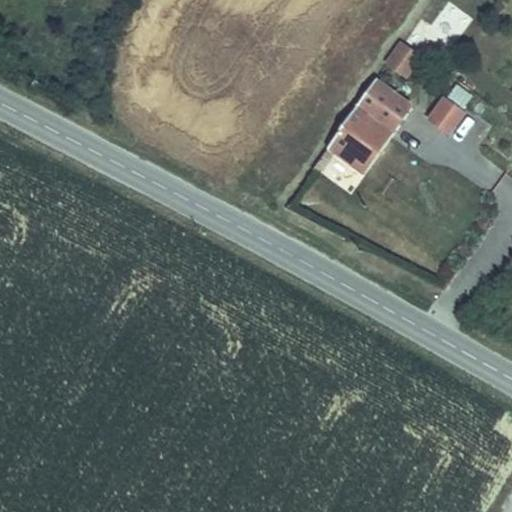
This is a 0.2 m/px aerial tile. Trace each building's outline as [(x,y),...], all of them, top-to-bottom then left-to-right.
[(457,39),(471,16),(447,1),(433,24),(457,39)] [(427,53),(410,41),(395,62),(412,74),(427,53)] [(383,79),(358,115),(388,137),(414,102),(383,79)] [(457,131),(471,111),(451,97),(437,117),(457,131)] [(388,137),(358,115),(332,151),(363,172),(388,137)]
